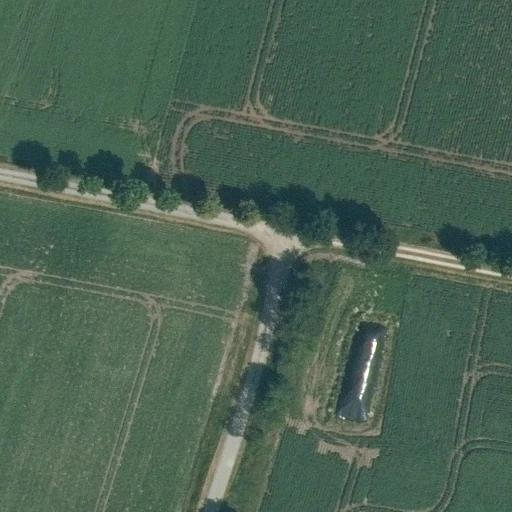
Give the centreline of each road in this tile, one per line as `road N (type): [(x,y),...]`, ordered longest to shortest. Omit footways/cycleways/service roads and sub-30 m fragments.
road 1 (track): [(291,230),(0,177)]
road 2 (track): [(208,511),(291,230)]
road 3 (track): [(291,230),(511,273)]
